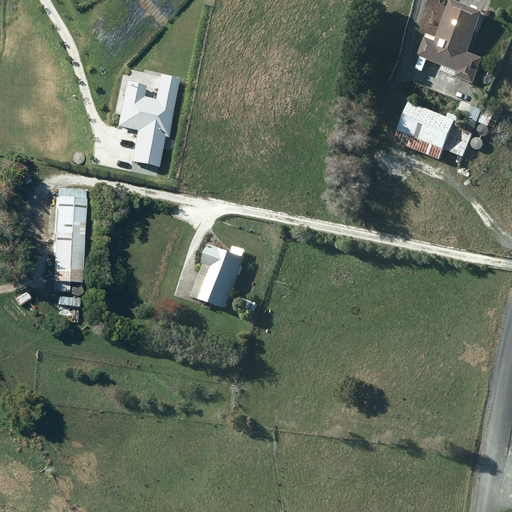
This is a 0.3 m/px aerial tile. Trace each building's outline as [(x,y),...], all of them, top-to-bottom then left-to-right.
[(424,56),(418,69),(425,71),(430,59),(460,72),(458,77),(475,84),(486,59),(470,52),(488,13),(459,0),(456,0),(438,42),(429,38),(421,55),(424,56)] [(398,142),(443,160),(447,150),(465,157),(475,133),(456,126),(460,117),(451,113),(450,117),(414,103),(398,142)] [(495,112),(483,107),(476,124),(486,128),(488,123),(491,124),(495,112)] [(54,215),(54,224),(75,225),(78,171),(50,169),(48,215),(54,215)] [(8,191),(0,191),(0,206),(1,218),(10,217),(8,191)] [(47,224),(45,257),(74,259),(75,225),(47,224)] [(245,257),(248,250),(235,246),(233,252),(212,246),(206,263),(208,264),(197,298),(231,309),(247,258),(245,257)] [(50,265),(50,273),(63,273),(64,266),(50,265)] [(22,277),(19,270),(7,276),(10,283),(22,277)] [(30,300),(25,292),(13,300),(19,308),(30,300)] [(120,295),(106,293),(103,306),(117,308),(120,295)] [(70,307),(78,308),(79,300),(71,299),(70,307)]
